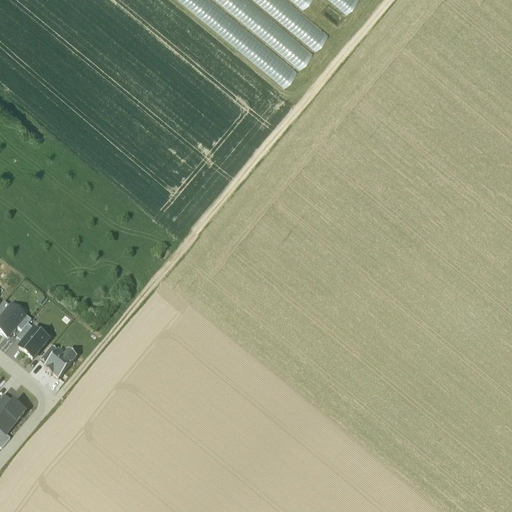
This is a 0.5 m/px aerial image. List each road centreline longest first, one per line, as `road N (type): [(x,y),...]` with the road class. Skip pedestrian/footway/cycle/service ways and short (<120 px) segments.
road 1 (track): [(391,0),(52,404)]
road 2 (residential): [(0,362),(52,404),(0,469)]
